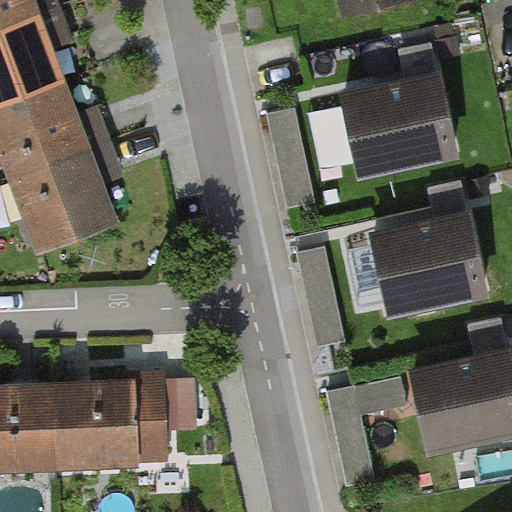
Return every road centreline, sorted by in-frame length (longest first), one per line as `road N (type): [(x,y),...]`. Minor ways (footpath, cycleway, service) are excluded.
road 1 (residential): [(246,310),(188,0)]
road 2 (residential): [(0,320),(246,310)]
road 3 (residential): [(297,511),(246,310)]
